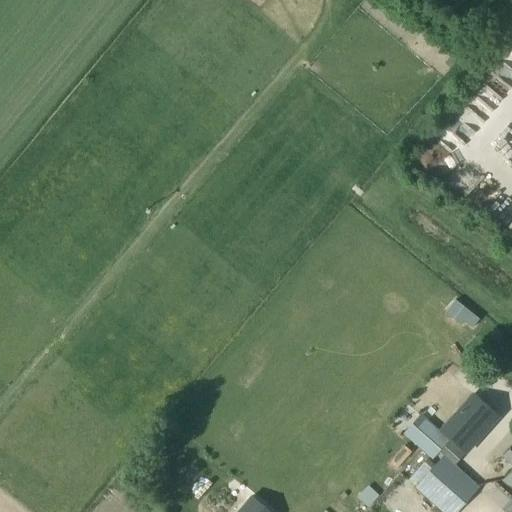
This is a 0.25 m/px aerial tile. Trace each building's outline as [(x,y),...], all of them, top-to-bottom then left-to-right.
[(478,322),(455,303),(445,315),(460,327),(461,326),(463,323),(471,329),(478,322)] [(449,414),(459,400),(449,392),(438,407),(449,414)] [(471,395),(439,431),(465,454),(498,418),(471,395)] [(421,415),(398,437),(410,448),(413,445),(431,461),(438,452),(448,439),(436,428),(421,416),(421,415)] [(448,439),(438,452),(442,456),(443,455),(454,465),(463,454),(448,439)] [(442,456),(413,487),(440,511),(457,511),(479,488),(454,465),(453,466),(442,456)] [(367,507),(377,496),(367,488),(358,498),(367,507)]
